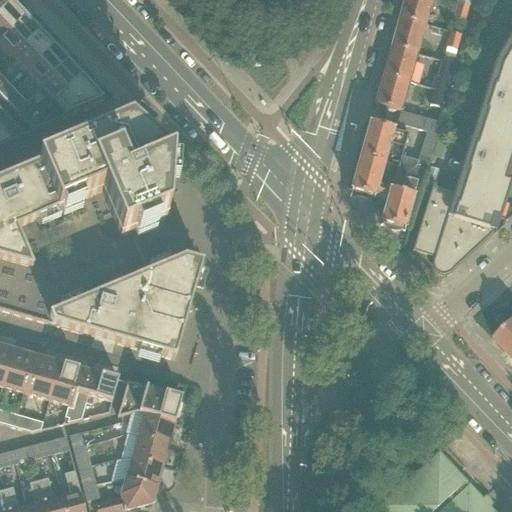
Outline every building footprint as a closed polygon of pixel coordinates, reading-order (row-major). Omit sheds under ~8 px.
[(0,0),(0,15),(10,6),(3,0),(0,0)] [(404,0),(399,19),(424,26),(431,0),(404,0)] [(457,5),(453,20),(464,23),(468,8),(457,5)] [(0,43),(24,21),(10,6),(0,15),(0,43)] [(399,19),(391,49),(416,56),(424,26),(399,19)] [(0,48),(12,61),(38,36),(24,21),(0,43),(0,48)] [(450,34),(445,49),(456,52),(460,37),(450,34)] [(26,75),(52,51),(38,36),(12,61),(26,75)] [(511,48),(501,67),(463,189),(454,219),(489,229),(492,219),(499,221),(511,184),(504,182),(507,172),(511,173),(511,171),(508,170),(511,160),(511,48)] [(391,49),(383,77),(408,85),(416,56),(391,49)] [(40,90),(66,66),(52,51),(26,75),(40,90)] [(440,63),(435,80),(447,82),(451,66),(440,63)] [(15,114),(29,128),(80,81),(66,66),(40,90),(24,105),(15,114)] [(408,85),(383,77),(375,106),(399,113),(400,113),(408,85)] [(0,78),(0,95),(2,98),(10,90),(11,89),(1,78),(0,78)] [(80,81),(29,128),(33,133),(102,104),(80,81)] [(10,90),(2,98),(12,109),(20,101),(22,100),(11,89),(10,90)] [(433,92),(429,107),(438,110),(439,110),(440,110),(444,95),(443,95),(433,92)] [(0,146),(24,137),(0,111),(0,146)] [(399,113),(396,126),(398,126),(426,134),(418,157),(417,162),(415,168),(426,172),(429,161),(440,125),(401,114),(400,113),(399,113)] [(365,124),(357,152),(399,164),(402,155),(407,135),(369,124),(368,125),(365,124)] [(46,164),(40,166),(0,183),(0,262),(31,272),(14,232),(100,196),(119,240),(130,235),(165,221),(169,166),(127,130),(46,164)] [(355,160),(347,190),(352,196),(369,200),(370,198),(373,199),(373,196),(380,198),(382,189),(391,192),(396,176),(399,164),(357,152),(355,160)] [(397,173),(396,176),(404,178),(415,168),(417,162),(401,158),(399,164),(397,173)] [(430,169),(426,181),(435,184),(438,172),(430,169)] [(377,212),(377,215),(378,218),(379,221),(380,224),(380,226),(381,227),(382,226),(384,229),(387,231),(391,232),(393,233),(398,233),(402,232),(401,233),(403,233),(403,230),(417,182),(404,178),(396,176),(391,192),(382,189),(380,198),(383,199),(383,200),(380,205),(379,207),(378,210),(377,212)] [(417,235),(411,255),(412,255),(413,253),(433,260),(433,262),(432,263),(432,264),(432,265),(432,266),(432,267),(432,268),(433,269),(433,270),(434,271),(434,272),(435,273),(436,274),(437,274),(438,275),(439,276),(440,276),(441,276),(442,276),(443,276),(444,276),(445,276),(446,276),(447,275),(448,275),(450,274),(494,233),(495,234),(496,231),(489,229),(454,219),(463,189),(456,186),(444,182),(441,190),(433,188),(434,186),(433,186),(417,235)] [(31,272),(0,262),(0,312),(52,327),(48,319),(147,277),(130,235),(119,240),(100,196),(14,232),(31,272)] [(48,319),(52,327),(173,362),(200,267),(183,262),(147,277),(48,319)] [(511,326),(507,331),(506,330),(503,332),(504,334),(496,341),(495,340),(493,341),(508,358),(505,361),(511,368),(511,326)] [(0,389),(1,390),(12,351),(0,347),(0,389)] [(1,390),(25,397),(36,358),(12,351),(1,390)] [(25,397),(48,403),(59,365),(36,358),(25,397)] [(59,365),(48,403),(68,409),(72,410),(74,402),(76,395),(83,372),(59,365)] [(117,381),(83,372),(76,395),(87,398),(111,405),(117,381)] [(359,401),(353,402),(356,412),(373,408),(382,413),(392,395),(383,390),(379,373),(369,375),(371,381),(362,383),(357,392),(359,401)] [(136,414),(142,416),(151,419),(151,418),(174,425),(181,400),(127,384),(117,419),(136,414)] [(72,410),(72,411),(82,414),(87,398),(76,395),(72,410)] [(0,412),(0,425),(10,428),(14,417),(0,412)] [(141,420),(136,435),(169,444),(174,426),(175,425),(174,425),(151,418),(151,419),(142,416),(141,421),(141,420)] [(24,420),(21,431),(31,434),(40,432),(42,425),(24,420)] [(69,438),(72,452),(85,449),(81,435),(69,438)] [(136,435),(131,457),(163,466),(169,444),(136,435)] [(65,439),(47,444),(50,456),(68,452),(65,439)] [(47,444),(29,449),(32,461),(50,456),(47,444)] [(29,449),(11,453),(15,466),(32,461),(29,449)] [(72,452),(77,472),(90,468),(85,449),(72,452)] [(11,453),(0,456),(0,469),(15,466),(11,453)] [(424,468),(381,508),(384,511),(440,511),(453,500),(468,487),(438,455),(424,468)] [(115,462),(109,484),(122,482),(123,480),(157,489),(163,466),(131,457),(130,460),(115,462)] [(77,472),(82,488),(94,485),(90,468),(77,472)] [(70,497),(62,500),(65,511),(83,511),(74,473),(65,476),(70,497)] [(47,480),(38,483),(46,511),(65,511),(62,500),(53,502),(47,480)] [(157,489),(123,480),(122,482),(118,498),(118,500),(94,506),(95,511),(126,511),(152,505),(157,489)] [(30,488),(22,491),(27,509),(27,511),(46,511),(38,483),(29,485),(30,488)] [(94,485),(82,488),(86,503),(98,500),(94,485)] [(491,511),(468,487),(453,500),(440,511),(491,511)] [(12,490),(3,492),(8,511),(27,511),(27,509),(17,511),(13,493),(12,490)] [(0,511),(8,511),(3,492),(0,492),(0,511)]
